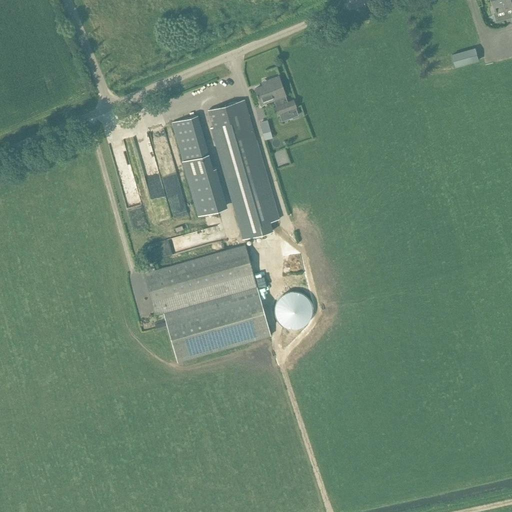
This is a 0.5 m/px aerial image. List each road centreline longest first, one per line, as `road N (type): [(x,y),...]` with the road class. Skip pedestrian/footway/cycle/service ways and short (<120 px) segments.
road 1 (unclassified): [(110,106),(362,0)]
road 2 (unclassified): [(0,154),(110,106)]
